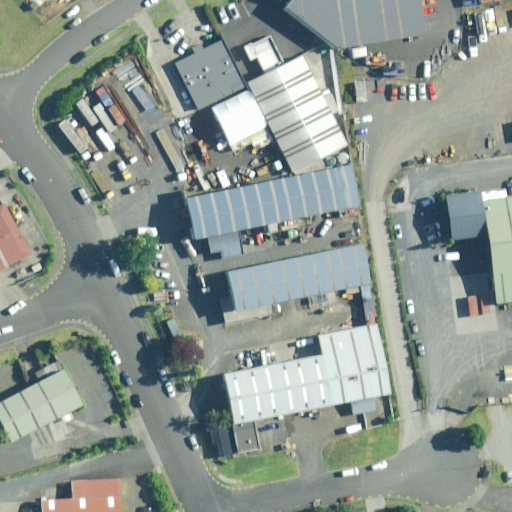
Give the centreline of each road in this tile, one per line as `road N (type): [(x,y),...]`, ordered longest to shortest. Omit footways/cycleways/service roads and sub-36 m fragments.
road 1 (residential): [(204,511),(104,285)]
road 2 (residential): [(440,466),(223,511)]
road 3 (residential): [(104,285),(68,205),(0,113)]
road 4 (residential): [(137,0),(76,37),(0,103)]
